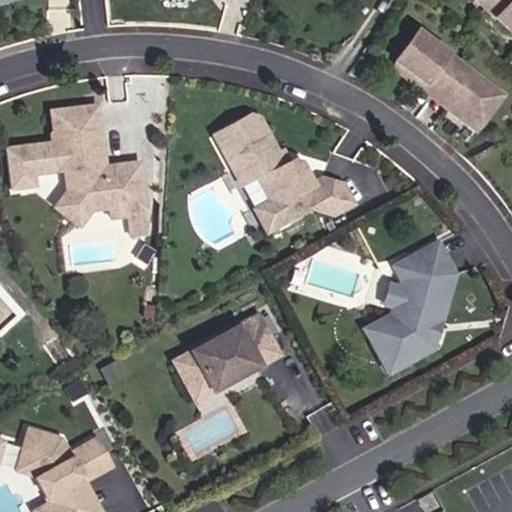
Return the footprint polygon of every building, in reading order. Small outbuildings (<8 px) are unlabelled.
[(511,0),(476,0),(511,32),(511,0)] [(501,96),(416,33),(394,61),(480,125),(501,96)] [(480,125),(394,61),(390,66),(475,130),(480,125)] [(146,214),(139,163),(104,168),(103,162),(98,157),(97,150),(101,145),(96,107),(50,113),(52,133),(50,136),(51,145),(54,148),(56,158),(44,150),(44,146),(4,151),(9,191),(34,188),(33,176),(64,172),(66,192),(90,211),(108,208),(109,219),(129,216),(131,236),(145,234),(146,214)] [(311,183),(300,163),(293,161),(288,163),(283,166),(277,154),(258,119),(249,116),(212,136),(239,185),(254,176),(267,202),(279,225),(309,208),(332,216),(352,204),(342,185),(320,179),(311,183)] [(288,163),(282,151),(277,154),(283,166),(288,163)] [(90,211),(66,192),(54,208),(78,226),(90,211)] [(279,225),(267,202),(252,210),(265,233),(279,225)] [(431,349),(453,274),(436,243),(398,264),(406,280),(395,319),(365,336),(385,374),(431,349)] [(395,319),(406,280),(398,264),(392,267),(399,281),(397,288),(388,286),(383,305),(391,308),(389,315),(362,330),(365,336),(395,319)] [(210,391),(278,355),(256,316),(189,352),(210,391)] [(210,391),(189,352),(172,362),(193,401),(210,391)] [(106,384),(123,375),(116,362),(99,371),(106,384)] [(86,393),(79,380),(64,389),(71,402),(86,393)] [(84,482),(111,467),(96,439),(68,454),(57,451),(61,440),(27,430),(16,464),(37,470),(60,511),(76,511),(81,498),(78,493),(80,487),(85,484),(84,482)] [(68,454),(61,440),(57,451),(68,454)] [(60,511),(37,470),(16,464),(14,472),(34,478),(48,503),(31,511),(60,511)] [(99,511),(85,484),(80,487),(78,493),(81,498),(76,511),(99,511)]
